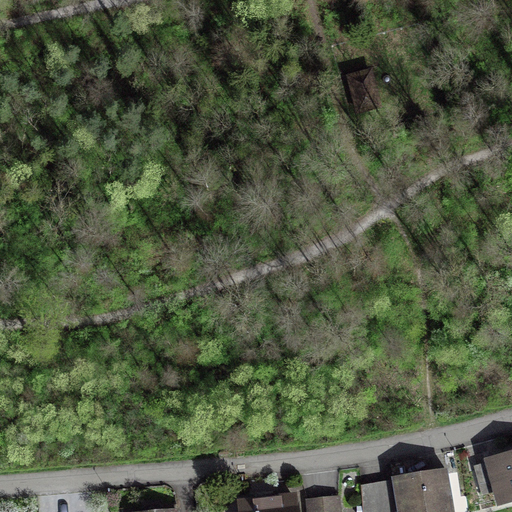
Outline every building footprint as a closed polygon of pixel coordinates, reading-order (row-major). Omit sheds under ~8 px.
[(511,509),(511,459),(496,464),(509,511),(511,509)] [(461,511),(455,475),(401,484),(406,511),(461,511)] [(396,511),(393,485),(363,489),(365,511),(396,511)] [(342,511),(341,500),(309,504),(310,511),(342,511)] [(304,511),(304,502),(244,508),(244,511),(304,511)]
